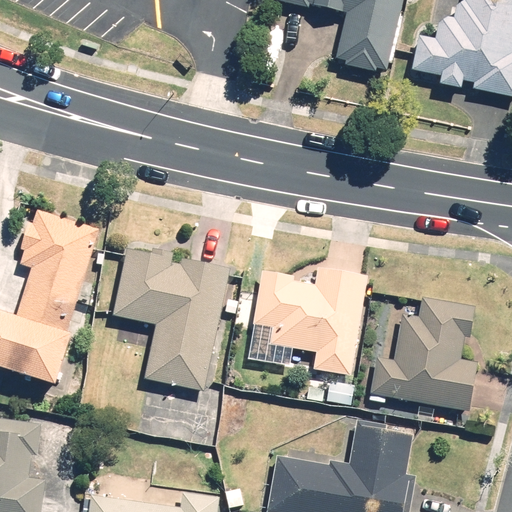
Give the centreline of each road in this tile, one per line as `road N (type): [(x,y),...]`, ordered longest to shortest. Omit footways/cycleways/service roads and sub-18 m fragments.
road 1 (tertiary): [(136,134),(511,205)]
road 2 (tertiary): [(0,72),(136,134)]
road 3 (tertiary): [(136,134),(0,110)]
